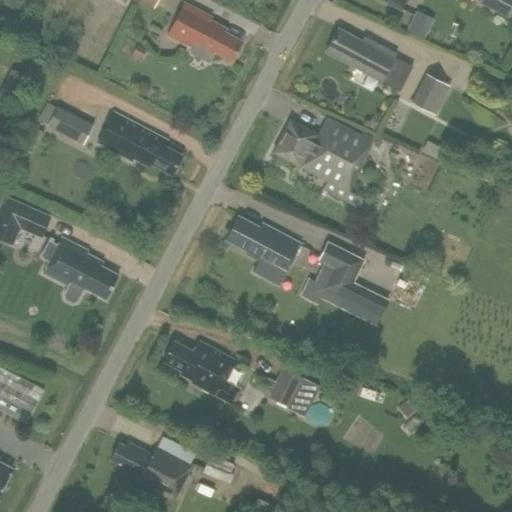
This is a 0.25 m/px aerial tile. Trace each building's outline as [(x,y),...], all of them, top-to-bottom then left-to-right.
[(511,0),(474,0),(477,2),(477,1),(488,8),(507,18),(511,8),(511,0)] [(211,63),(216,52),(231,60),(241,40),(225,32),(226,28),(209,19),(211,16),(184,2),(167,34),(193,48),(191,52),(211,63)] [(412,29),(430,37),(440,17),(422,9),(412,29)] [(327,49),(343,58),(342,60),(399,91),(412,66),(394,57),(396,54),(363,36),(361,40),(338,28),(327,49)] [(143,57),(147,49),(137,44),(133,52),(143,57)] [(0,89),(0,103),(8,107),(25,76),(12,68),(0,89)] [(450,85),(424,72),(410,100),(434,115),(450,85)] [(139,84),(136,88),(138,93),(142,95),(146,94),(149,89),(147,85),(143,82),(139,84)] [(57,106),(56,108),(46,102),(38,118),(48,123),(46,126),(82,145),(93,124),(57,106)] [(149,166),(150,163),(170,173),(181,154),(164,146),(167,141),(113,112),(98,141),(132,159),(133,157),(149,166)] [(361,135),(328,118),(319,135),(316,134),(290,120),(273,152),(328,182),(323,191),(365,213),(371,202),(348,190),(365,159),(362,158),(372,139),(362,133),(361,135)] [(51,217),(4,196),(0,204),(0,240),(13,246),(20,229),(42,238),(51,217)] [(261,223),(259,227),(238,216),(225,239),(247,250),(245,253),(258,260),(252,271),(278,285),(300,243),(261,223)] [(52,238),(42,257),(50,261),(43,274),(68,287),(63,296),(65,300),(72,304),(76,303),(84,289),(105,300),(117,277),(96,266),(99,261),(86,254),(88,252),(62,238),(60,242),(52,238)] [(312,290),(341,305),(364,261),(327,242),(317,261),(325,264),(312,290)] [(237,389),(225,383),(237,361),(198,341),(193,351),(173,340),(162,360),(182,370),(180,374),(193,380),(191,383),(218,397),(230,403),(237,389)] [(0,410),(25,424),(44,389),(0,365),(0,410)] [(304,379),(282,368),(267,395),(290,407),(304,379)] [(158,376),(150,392),(192,414),(200,398),(158,376)] [(406,417),(415,409),(407,400),(398,408),(406,417)] [(162,435),(156,445),(191,463),(196,453),(162,435)] [(127,441),(125,445),(119,442),(110,459),(129,469),(127,472),(140,479),(138,481),(174,499),(192,464),(191,463),(156,445),(152,454),(127,441)] [(206,462),(213,465),(230,472),(233,463),(210,454),(206,462)] [(12,468),(0,462),(0,490),(1,489),(3,489),(6,483),(5,481),(12,468)] [(233,473),(230,472),(213,465),(206,462),(202,472),(229,483),(233,473)] [(267,511),(271,504),(257,498),(250,511),(267,511)]
